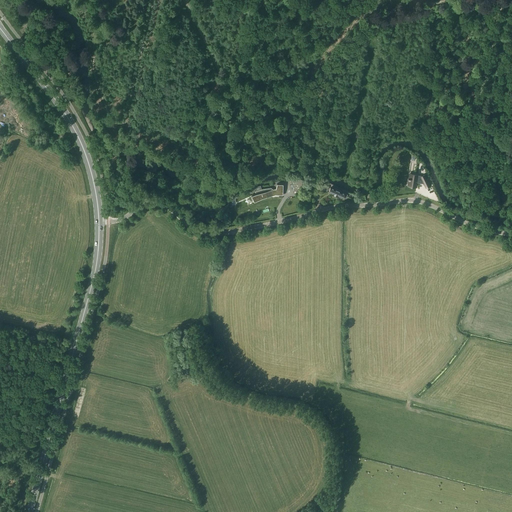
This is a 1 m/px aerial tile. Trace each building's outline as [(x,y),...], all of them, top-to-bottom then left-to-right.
[(412,179),(410,179),(409,178),(408,178),(408,179),(409,180),(408,186),(416,187),(417,183),(418,183),(418,182),(420,183),(421,182),(422,181),(424,184),(426,188),(431,185),(425,175),(421,177),(420,177),(418,177),(418,175),(413,174),(412,179)] [(303,189),(302,185),(301,179),(290,181),(291,184),(292,184),(294,191),(303,189)] [(319,183),(318,188),(327,191),(328,187),(324,186),(324,184),(319,183)] [(256,194),(251,196),(253,199),(254,201),(263,198),(275,195),(283,195),(283,184),(277,184),(276,189),(273,190),(271,188),(263,189),(255,191),(256,194)] [(330,188),(328,192),(343,198),(343,197),(345,198),(347,195),(341,192),(341,191),(335,189),(334,190),(330,188)]
